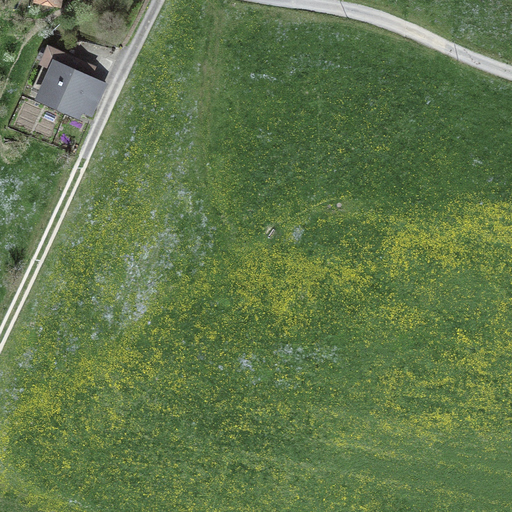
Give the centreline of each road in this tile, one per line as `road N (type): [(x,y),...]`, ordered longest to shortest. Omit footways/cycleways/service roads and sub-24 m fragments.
road 1 (track): [(0,347),(161,0)]
road 2 (track): [(511,73),(352,10),(281,0)]
